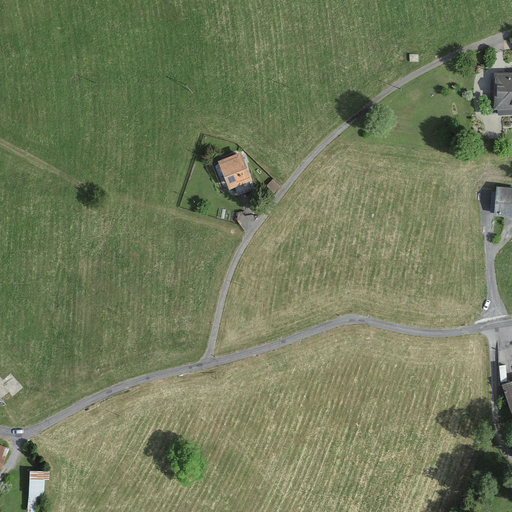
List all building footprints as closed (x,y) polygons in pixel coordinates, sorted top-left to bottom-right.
[(511,74),(491,74),(491,111),(497,111),(497,115),(511,114),(511,74)] [(243,153),(219,161),(227,182),(230,181),(232,187),(235,186),(236,188),(253,181),(243,153)] [(273,178),(264,186),(271,193),(280,185),(273,178)] [(511,186),(493,185),(491,214),(511,215),(511,186)] [(511,378),(500,383),(511,418),(511,378)] [(10,448),(0,444),(0,467),(2,469),(10,448)] [(49,471),(30,470),(28,511),(32,511),(42,511),(45,479),(49,480),(49,471)]
